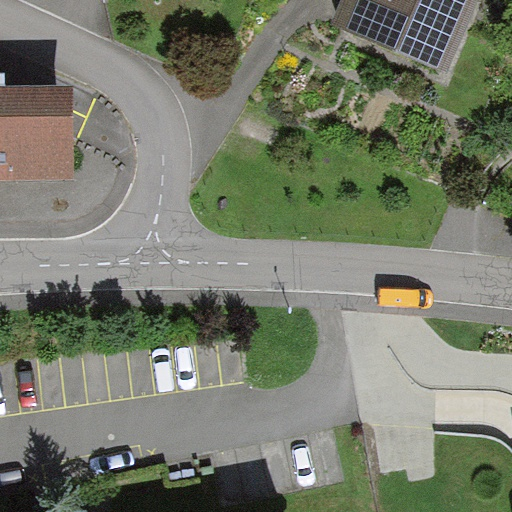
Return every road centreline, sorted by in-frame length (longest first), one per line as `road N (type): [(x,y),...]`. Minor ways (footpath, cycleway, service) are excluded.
road 1 (residential): [(511,287),(139,266)]
road 2 (residential): [(139,266),(161,142),(146,101),(62,46),(0,18)]
road 3 (residential): [(139,266),(0,271)]
